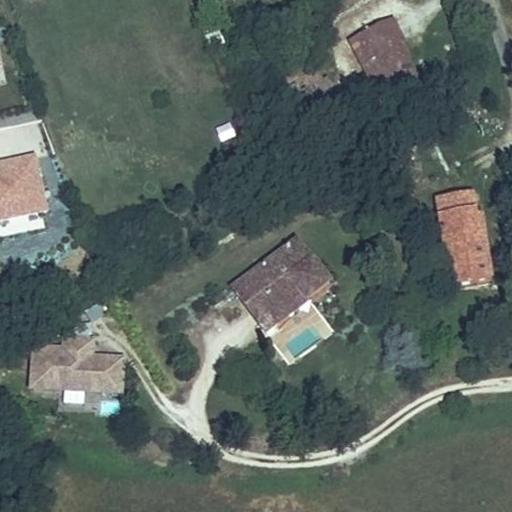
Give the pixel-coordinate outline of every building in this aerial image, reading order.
[(355,21),(362,36),(390,23),(400,43),(406,39),(389,5),(355,21)] [(362,36),(353,41),(383,103),(421,84),(400,43),(390,23),(362,36)] [(0,224),(47,214),(35,159),(0,166),(0,224)] [(482,200),(445,203),(451,283),(488,281),(482,200)] [(235,292),(262,329),(303,294),(310,304),(331,287),(297,244),(235,292)] [(303,294),(262,329),(268,338),(310,304),(303,294)] [(43,401),(133,402),(133,368),(101,368),(101,351),(73,350),(73,361),(43,361),(43,401)]
